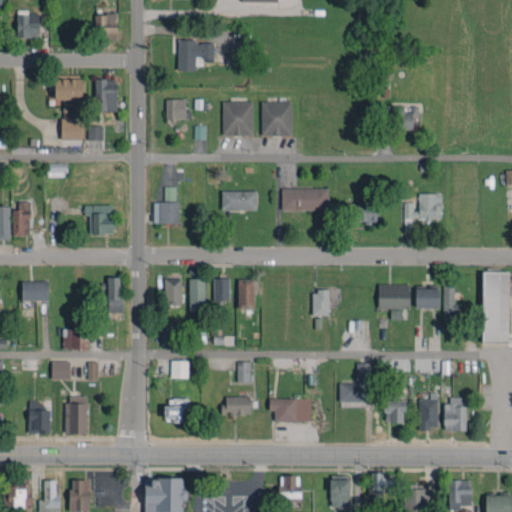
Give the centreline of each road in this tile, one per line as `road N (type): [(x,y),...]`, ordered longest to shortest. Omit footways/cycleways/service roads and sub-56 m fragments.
road 1 (residential): [(0,257),(511,255)]
road 2 (residential): [(511,158),(0,159)]
road 3 (residential): [(0,354),(511,353)]
road 4 (tertiary): [(137,378),(138,0)]
road 5 (primary): [(511,456),(138,453)]
road 6 (residential): [(0,61),(138,61)]
road 7 (primary): [(138,453),(0,453)]
